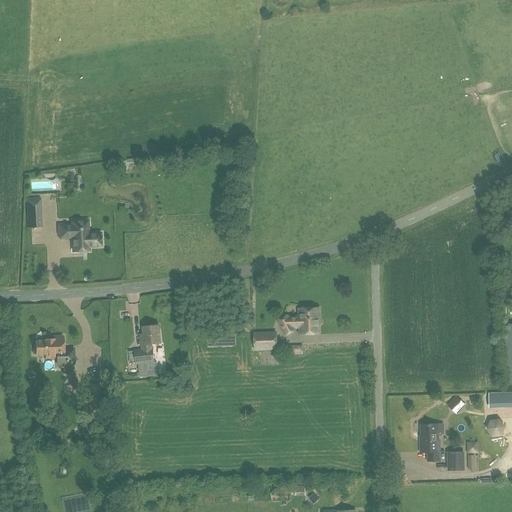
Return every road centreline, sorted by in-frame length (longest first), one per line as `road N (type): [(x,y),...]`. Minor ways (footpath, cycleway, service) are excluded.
road 1 (unclassified): [(0,297),(213,275),(373,235)]
road 2 (unclassified): [(382,511),(373,235)]
road 3 (unclassified): [(373,235),(511,169)]
